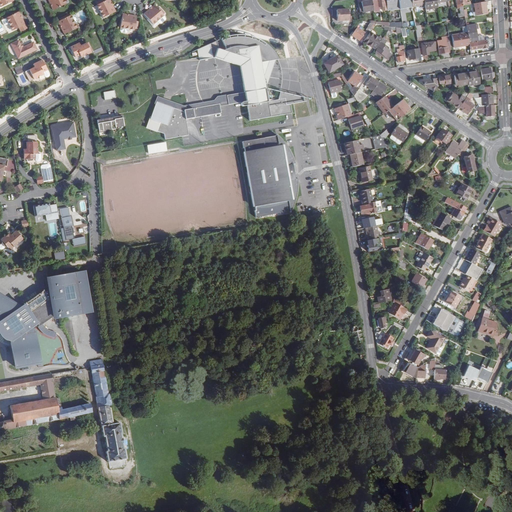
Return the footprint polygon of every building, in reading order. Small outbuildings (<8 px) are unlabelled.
[(66,4),(64,0),(48,0),(50,3),(52,2),(55,9),(66,4)] [(107,0),(96,5),(101,14),(107,11),(109,15),(115,12),(112,6),(111,7),(107,0)] [(377,0),(372,1),(374,11),(378,11),(377,7),(379,7),(379,6),(383,6),(384,10),(387,9),(385,0),(377,0)] [(388,11),(400,9),(399,1),(398,0),(385,0),(387,9),(387,10),(388,11)] [(400,9),(402,22),(403,28),(408,27),(415,26),(415,22),(407,23),(406,17),(407,17),(405,9),(404,9),(404,5),(404,0),(399,1),(400,9)] [(438,8),(437,3),(436,0),(423,0),(425,5),(426,10),(438,8)] [(463,6),(468,5),(467,2),(466,0),(456,0),(458,8),(459,8),(461,14),(458,14),(459,17),(465,16),(464,10),(463,6)] [(372,1),(362,2),(362,4),(359,4),(360,15),(364,15),(364,13),(374,11),(372,1)] [(487,6),(487,2),(474,4),(476,16),(488,14),(486,6),(487,6)] [(150,9),(145,13),(149,18),(152,15),(157,21),(158,20),(164,14),(165,14),(164,13),(165,12),(163,9),(161,10),(159,7),(157,5),(151,10),(150,9)] [(349,20),(348,10),(337,10),(337,21),(349,20)] [(26,28),(22,19),(20,19),(17,13),(6,18),(8,23),(10,27),(16,24),(18,28),(20,31),(26,28)] [(65,34),(71,31),(69,27),(75,23),(71,14),(60,20),(64,27),(62,28),(65,34)] [(120,28),(135,30),(136,16),(129,15),(129,17),(121,16),(120,28)] [(152,15),(149,18),(154,24),(157,21),(152,15)] [(376,24),(370,23),(368,26),(361,22),(358,26),(365,30),(366,29),(370,32),(376,24)] [(466,26),(467,33),(469,43),(477,41),(484,40),(483,35),(477,36),(476,29),(479,29),(478,24),(466,26)] [(360,41),(365,33),(357,27),(352,35),(360,41)] [(401,28),(401,33),(402,37),(409,36),(408,27),(403,28),(401,28)] [(375,49),(376,48),(382,39),(379,37),(378,38),(370,32),(363,43),(372,48),(373,47),(375,49)] [(454,48),(469,45),(469,43),(467,33),(452,35),(454,48)] [(244,37),(237,37),(230,38),(222,41),(226,50),(223,50),(218,49),(217,41),(197,50),(199,58),(202,57),(202,60),(214,58),(218,57),(226,60),(228,53),(236,52),(237,53),(247,56),(252,82),(243,84),(244,92),(217,97),(214,100),(183,106),(184,112),(156,102),(149,120),(160,124),(157,132),(164,134),(165,139),(188,135),(186,119),(221,113),(219,103),(227,101),(228,105),(241,102),(240,104),(241,105),(241,106),(243,106),(247,106),(251,108),(248,116),(249,121),(292,113),(290,104),(304,102),(303,97),(280,92),(278,100),(269,101),(265,79),(262,80),(268,61),(278,59),(275,54),(272,50),(267,45),(265,44),(261,49),(256,45),(258,42),(250,39),(244,37)] [(437,42),(438,50),(439,54),(452,52),(449,37),(446,37),(446,40),(437,42)] [(386,57),(389,53),(391,50),(384,45),(387,41),(383,38),(382,39),(376,48),(377,48),(376,50),(386,57)] [(37,49),(35,45),(33,46),(31,43),(22,47),(18,40),(11,43),(18,59),(37,49)] [(477,42),(477,41),(469,43),(469,45),(470,50),(482,48),(482,49),(488,48),(487,40),(477,42)] [(423,56),(429,55),(429,52),(435,51),(434,42),(422,44),(423,56)] [(87,43),(81,46),(77,47),(76,44),(71,47),(75,57),(80,55),(81,57),(92,52),(87,43)] [(405,61),(403,49),(404,49),(403,46),(399,46),(399,49),(397,50),(398,54),(395,54),(396,63),(405,61)] [(409,60),(421,58),(419,49),(407,51),(409,60)] [(389,53),(386,57),(376,50),(375,52),(388,61),(392,55),(389,53)] [(226,60),(218,57),(214,58),(240,66),(243,84),(252,82),(247,56),(237,53),(236,52),(228,53),(226,60)] [(324,65),(329,73),(343,65),(337,56),(324,65)] [(39,65),(35,67),(29,70),(34,79),(44,74),(43,72),(48,70),(43,60),(37,62),(39,65)] [(18,75),(24,72),(21,65),(15,68),(18,75)] [(495,77),(494,72),(491,73),(491,68),(480,70),(482,81),(493,79),(492,78),(495,77)] [(34,79),(29,70),(25,72),(30,81),(34,79)] [(356,94),(359,89),(360,89),(357,86),(363,77),(355,72),(348,81),(355,86),(352,89),(356,94)] [(465,74),(467,85),(468,87),(480,85),(477,72),(465,74)] [(456,87),(467,85),(465,74),(454,75),(456,87)] [(450,85),(448,76),(438,78),(439,84),(444,84),(445,86),(450,85)] [(371,78),(365,86),(373,91),(378,83),(371,78)] [(431,89),(434,92),(437,87),(436,79),(431,80),(431,79),(423,80),(422,85),(430,91),(431,89)] [(336,92),(341,91),(340,86),(342,85),(339,80),(328,84),(330,92),(336,91),(336,92)] [(356,94),(352,89),(349,83),(346,85),(354,97),(356,94)] [(380,96),(386,88),(378,83),(373,91),(371,94),(375,98),(378,95),(380,96)] [(359,104),(361,102),(368,96),(359,89),(356,94),(354,97),(357,101),(359,104)] [(114,90),(103,93),(105,100),(116,98),(114,90)] [(448,102),(459,109),(459,108),(466,99),(462,96),(460,99),(453,94),(448,102)] [(479,106),(493,106),(492,95),(481,96),(481,98),(479,98),(478,94),(472,94),(479,106)] [(183,106),(163,99),(158,97),(156,102),(184,112),(183,106)] [(384,97),(375,103),(377,105),(385,98),(384,97)] [(385,98),(377,105),(384,114),(393,107),(385,98)] [(475,105),(466,99),(459,108),(469,114),(475,105)] [(364,111),(359,104),(357,101),(355,102),(362,112),(364,112),(364,111)] [(406,110),(400,102),(393,108),(399,115),(406,110)] [(339,120),(347,117),(351,116),(350,112),(348,111),(348,109),(349,108),(347,104),(335,109),(336,113),(337,112),(338,115),(337,116),(339,120)] [(494,106),(493,106),(479,106),(479,111),(482,110),(482,117),(494,117),(494,106)] [(122,116),(118,116),(118,118),(100,121),(100,120),(97,120),(99,133),(105,132),(105,131),(109,130),(118,129),(118,127),(124,126),(122,116)] [(348,120),(351,129),(363,126),(359,116),(348,120)] [(157,132),(160,124),(149,120),(147,128),(157,132)] [(76,137),(73,122),(52,126),(57,151),(65,149),(64,139),(76,137)] [(387,130),(380,122),(374,127),(380,136),(387,130)] [(424,141),(430,133),(421,126),(415,135),(424,141)] [(391,135),(402,143),(407,135),(396,127),(391,135)] [(436,138),(446,145),(451,136),(442,130),(436,138)] [(298,185),(298,183),(298,181),(298,179),(294,179),(292,164),(295,163),(294,161),(293,159),(292,156),(291,153),(289,151),(288,148),(286,146),(285,143),(283,141),(281,139),(279,136),(277,135),(276,134),(276,135),(242,142),(243,148),(244,148),(245,152),(243,152),(253,207),(254,207),(255,210),(254,211),(255,218),(289,212),(289,213),(290,212),(291,210),(293,207),(294,204),(295,201),(295,199),(296,195),(297,193),(297,190),(298,187),(298,185)] [(375,150),(385,148),(387,147),(380,136),(372,137),(375,150)] [(346,156),(349,155),(360,153),(357,141),(344,144),(346,156)] [(458,145),(458,146),(452,142),(445,152),(456,159),(466,144),(462,141),(458,145)] [(33,159),(35,159),(35,161),(37,162),(40,162),(41,160),(41,154),(37,154),(37,142),(26,142),(27,149),(27,152),(23,152),(24,160),(26,159),(27,161),(32,161),(33,159)] [(167,143),(148,144),(148,153),(168,152),(167,143)] [(360,153),(349,155),(352,167),(363,165),(361,153),(360,153)] [(476,178),(475,171),(476,171),(472,155),(463,157),(467,173),(468,173),(469,179),(476,178)] [(372,180),(369,167),(359,169),(362,183),(372,180)] [(21,187),(19,184),(14,187),(16,191),(18,193),(23,189),(21,187)] [(466,200),(471,191),(461,185),(456,194),(466,200)] [(359,191),(362,205),(369,203),(372,203),(370,189),(359,191)] [(466,208),(448,198),(445,203),(455,209),(451,216),(459,220),(464,212),(464,211),(466,208)] [(369,203),(369,205),(360,207),(361,215),(371,213),(371,215),(377,213),(375,202),(372,203),(369,203)] [(49,208),(49,204),(33,206),(35,217),(45,215),(50,214),(51,216),(58,215),(57,206),(49,208)] [(511,227),(511,226),(511,206),(499,211),(500,215),(501,217),(503,220),(504,223),(505,222),(506,225),(510,224),(511,226),(511,227)] [(451,219),(440,213),(433,226),(444,232),(451,219)] [(59,221),(58,215),(51,216),(50,214),(45,215),(47,223),(49,223),(56,222),(59,221)] [(501,224),(490,217),(486,223),(488,224),(484,232),(494,237),(501,224)] [(364,229),(365,229),(375,226),(373,218),(362,220),(364,229)] [(74,239),(71,226),(64,228),(66,240),(74,239)] [(376,226),(375,226),(365,229),(366,233),(367,232),(369,241),(379,239),(376,226)] [(23,239),(16,231),(11,236),(8,237),(6,235),(1,240),(2,242),(2,244),(5,247),(7,247),(8,249),(12,245),(14,247),(23,239)] [(428,250),(433,241),(425,236),(424,236),(421,234),(415,243),(428,250)] [(479,242),(477,244),(475,249),(484,254),(492,240),(482,235),(478,242),(479,242)] [(73,239),(74,247),(87,244),(85,236),(73,239)] [(368,252),(377,251),(376,248),(383,248),(382,243),(381,243),(380,239),(379,239),(369,241),(367,241),(368,245),(367,246),(368,252)] [(100,254),(101,260),(119,257),(119,255),(165,247),(164,242),(100,254)] [(473,265),(479,254),(471,250),(465,261),(473,265)] [(56,261),(66,259),(65,251),(55,253),(56,261)] [(424,254),(420,252),(415,260),(419,262),(424,254)] [(427,268),(432,258),(424,254),(419,262),(416,267),(424,272),(426,268),(427,268)] [(401,263),(400,262),(398,261),(397,266),(405,270),(408,266),(401,263)] [(38,326),(50,316),(51,319),(85,313),(77,273),(44,278),(46,289),(41,293),(39,291),(20,306),(21,308),(16,312),(14,309),(0,298),(0,336),(1,337),(3,339),(5,340),(7,340),(10,340),(14,367),(39,363),(34,332),(33,330),(38,326)] [(407,280),(397,274),(395,279),(394,281),(403,286),(407,280)] [(422,288),(426,280),(416,274),(411,282),(422,288)] [(458,287),(468,292),(475,280),(466,275),(464,278),(458,287)] [(378,304),(391,301),(389,289),(380,292),(381,297),(377,298),(378,304)] [(455,309),(461,297),(450,291),(444,303),(455,309)] [(395,303),(389,314),(398,319),(401,314),(402,312),(405,313),(407,310),(399,305),(395,303)] [(480,305),(477,303),(471,314),(467,312),(465,317),(471,320),(473,316),(474,317),(480,305)] [(455,317),(441,309),(433,324),(446,332),(455,317)] [(495,330),(497,323),(485,319),(487,313),(482,312),(480,317),(482,318),(478,332),(492,337),(493,335),(497,336),(498,331),(495,330)] [(385,322),(384,318),(378,320),(380,329),(381,331),(387,330),(388,321),(385,322)] [(352,324),(350,324),(356,344),(357,344),(358,343),(358,346),(361,345),(361,342),(362,341),(360,331),(358,332),(356,326),(354,326),(353,323),(352,324)] [(444,338),(430,330),(427,337),(431,339),(426,349),(436,354),(439,355),(442,349),(439,348),(444,338)] [(391,342),(393,338),(385,334),(379,344),(387,349),(389,345),(391,346),(393,342),(391,342)] [(417,366),(421,359),(422,359),(424,355),(415,350),(409,361),(417,366)] [(125,448),(124,448),(122,433),(120,423),(113,425),(109,403),(111,402),(110,398),(109,394),(108,394),(103,365),(102,359),(90,361),(91,367),(96,397),(98,407),(103,437),(105,437),(107,451),(106,452),(108,462),(120,460),(126,458),(125,449),(125,448)] [(416,371),(417,368),(408,363),(403,372),(416,379),(416,378),(416,371)] [(479,371),(469,366),(463,377),(469,379),(469,378),(471,379),(471,380),(474,381),(476,378),(479,371)] [(492,372),(481,367),(479,371),(476,378),(487,384),(492,372)] [(445,380),(445,371),(442,370),(435,370),(434,375),(434,379),(445,380)] [(22,427),(21,421),(59,414),(53,378),(52,375),(52,373),(13,380),(8,381),(0,382),(0,392),(41,385),(44,401),(10,406),(13,420),(0,422),(0,431),(5,431),(5,430),(22,427)] [(59,414),(21,421),(22,427),(49,422),(53,421),(59,420),(70,418),(86,414),(91,413),(90,404),(62,410),(55,378),(55,373),(52,373),(53,378),(59,414)]
